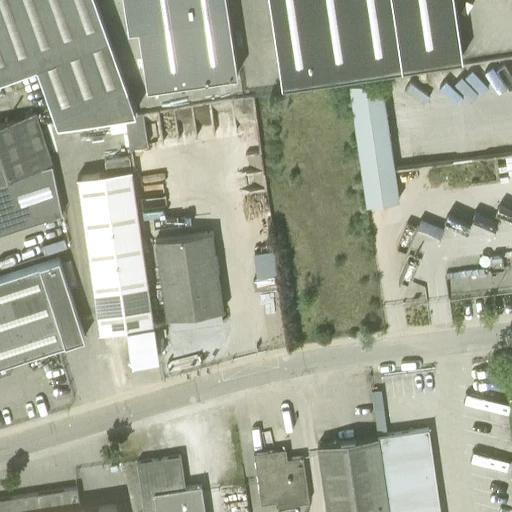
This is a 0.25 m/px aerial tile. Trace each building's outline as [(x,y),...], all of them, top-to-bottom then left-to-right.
[(136,110),(96,0),(0,0),(0,76),(37,63),(58,120),(136,110)] [(226,0),(124,0),(129,28),(138,27),(147,86),(237,73),(226,0)] [(269,0),(279,62),(282,82),(463,55),(454,0),(269,0)] [(0,180),(38,168),(34,112),(0,123),(0,180)] [(399,199),(394,167),(362,172),(367,204),(399,199)] [(0,232),(42,219),(38,168),(0,180),(0,232)] [(78,176),(100,330),(128,326),(133,360),(158,356),(131,168),(78,176)] [(221,309),(224,308),(213,230),(156,239),(167,316),(170,316),(171,328),(223,321),(221,309)] [(257,249),(258,283),(279,282),(277,248),(257,249)] [(0,373),(12,370),(9,361),(85,336),(60,258),(0,276),(0,373)] [(440,511),(429,427),(318,443),(327,511),(440,511)] [(276,449),(254,452),(261,503),(275,501),(276,505),(309,501),(303,455),(277,459),(276,449)] [(144,511),(205,511),(201,483),(185,485),(181,454),(137,461),(144,511)] [(117,511),(116,504),(81,510),(77,486),(0,498),(0,511),(117,511)]
